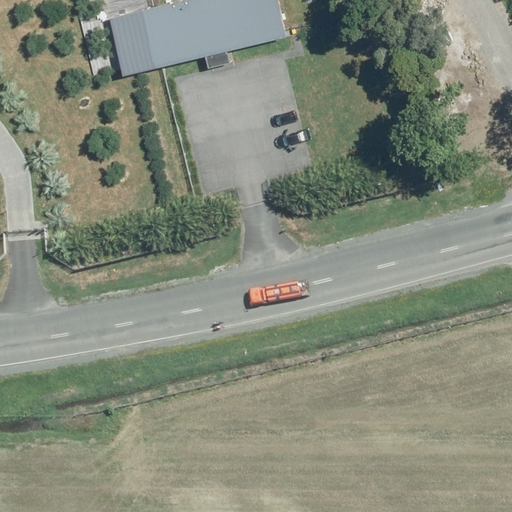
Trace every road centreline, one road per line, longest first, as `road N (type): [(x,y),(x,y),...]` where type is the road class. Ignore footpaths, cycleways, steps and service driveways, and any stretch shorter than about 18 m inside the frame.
road 1 (secondary): [(0,342),(180,309),(511,230)]
road 2 (unknown): [(26,337),(23,207),(0,127)]
